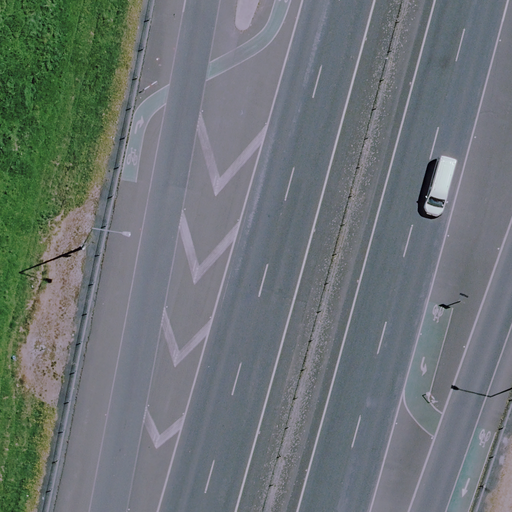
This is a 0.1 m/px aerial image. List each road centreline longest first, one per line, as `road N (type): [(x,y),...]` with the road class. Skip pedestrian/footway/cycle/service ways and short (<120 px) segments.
road 1 (motorway): [(193,511),(338,0)]
road 2 (motorway): [(471,0),(332,511)]
road 3 (motorway): [(106,511),(203,0)]
road 4 (motorway): [(511,264),(425,511)]
